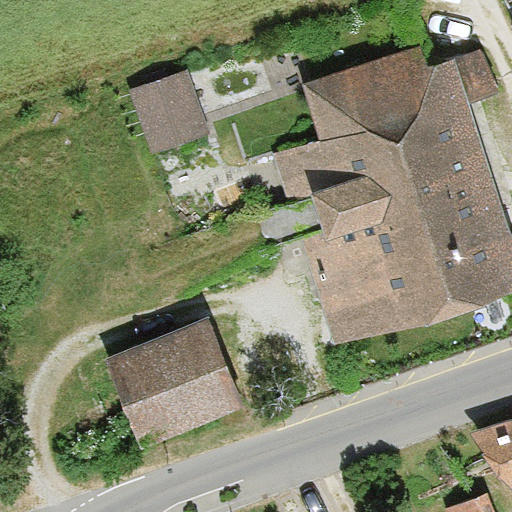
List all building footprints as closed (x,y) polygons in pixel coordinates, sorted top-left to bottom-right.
[(396,320),(511,288),(511,277),(445,32),(295,73),(312,135),(267,150),(282,197),(303,191),(313,230),(299,234),(331,340),(396,320)] [(123,89),(147,152),(205,130),(182,67),(123,89)] [(231,408),(193,314),(90,356),(128,450),(231,408)] [(511,418),(463,440),(505,488),(511,488),(511,418)] [(496,511),(485,484),(452,498),(458,511),(496,511)]
